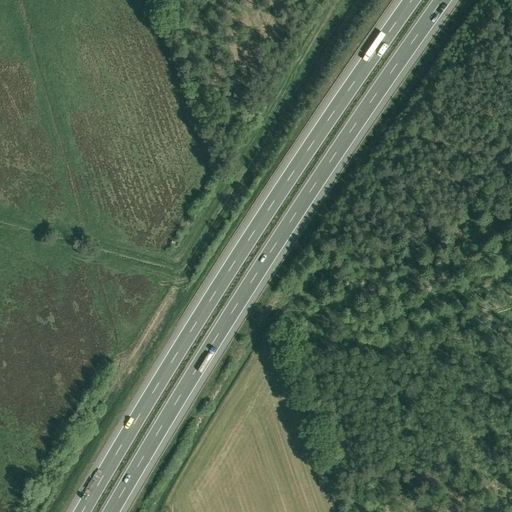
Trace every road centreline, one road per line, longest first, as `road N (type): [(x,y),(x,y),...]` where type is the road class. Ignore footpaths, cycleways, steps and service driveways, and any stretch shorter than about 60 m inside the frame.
road 1 (motorway): [(113,511),(276,243),(442,0)]
road 2 (motorway): [(411,0),(256,228),(83,511)]
